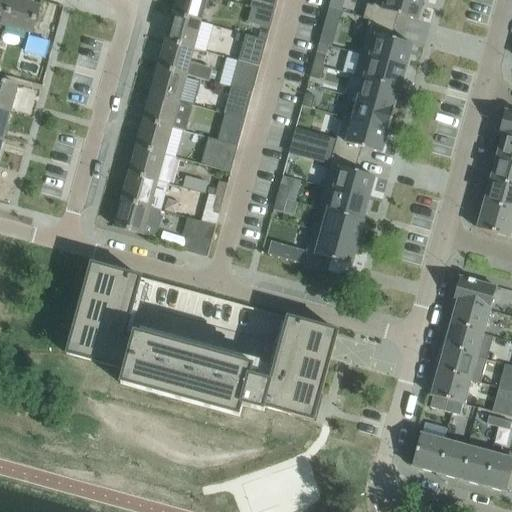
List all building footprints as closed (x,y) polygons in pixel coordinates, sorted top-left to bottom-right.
[(0,0),(0,24),(5,26),(11,0),(0,0)] [(39,6),(16,0),(11,0),(5,26),(32,33),(39,6)] [(200,22),(206,0),(177,0),(173,15),(200,22)] [(417,20),(423,0),(374,0),(373,6),(367,5),(363,19),(369,21),(369,20),(394,27),(397,15),(417,20)] [(267,41),(274,14),(251,8),(247,23),(261,27),(258,38),(267,41)] [(328,9),(325,21),(337,25),(340,13),(328,9)] [(193,49),(200,22),(173,15),(166,42),(193,49)] [(391,39),(394,27),(369,20),(369,21),(360,55),(406,68),(412,45),(391,39)] [(246,35),(238,61),(260,67),(263,56),(267,41),(258,38),(246,35)] [(189,62),(193,49),(166,42),(159,68),(186,75),(209,81),(212,68),(189,62)] [(313,65),(322,67),(326,55),(316,52),(313,65)] [(400,89),(406,68),(360,55),(354,77),(363,79),(363,78),(399,88),(399,89),(400,89)] [(238,61),(231,88),(252,94),(260,67),(238,61)] [(309,77),(319,80),(322,67),(313,65),(309,77)] [(4,76),(19,80),(21,71),(6,67),(4,76)] [(178,102),(186,75),(159,68),(151,95),(178,102)] [(393,108),(399,89),(399,88),(363,78),(363,79),(358,99),(357,100),(393,109),(393,108)] [(0,109),(10,112),(17,86),(0,80),(0,109)] [(245,120),(252,94),(231,88),(224,115),(245,120)] [(301,106),(311,109),(314,96),(305,94),(301,106)] [(171,129),(178,102),(151,95),(144,121),(171,129)] [(394,109),(393,108),(393,109),(357,100),(358,99),(348,96),(342,118),(387,130),(387,131),(388,132),(394,109)] [(0,138),(2,139),(10,112),(0,109),(0,138)] [(511,112),(505,111),(500,127),(498,135),(511,138),(511,112)] [(381,153),(387,131),(387,130),(342,118),(333,153),(358,160),(361,148),(381,153)] [(164,155),(171,129),(144,121),(137,148),(164,155)] [(234,129),(230,144),(238,146),(242,131),(234,129)] [(295,129),(292,142),(305,145),(309,133),(295,129)] [(502,137),(496,159),(511,163),(511,138),(498,135),(498,136),(502,137)] [(231,173),(238,146),(230,144),(208,138),(200,165),(231,173)] [(292,142),(288,154),(306,159),(310,147),(305,145),(292,142)] [(156,182),(164,155),(137,148),(129,174),(156,182)] [(354,172),(358,160),(333,153),(323,188),(368,200),(374,177),(354,172)] [(511,188),(511,163),(496,159),(492,172),(490,181),(489,182),(511,188)] [(149,208),(156,182),(129,174),(122,200),(149,208)] [(224,199),(228,184),(219,182),(215,197),(224,199)] [(511,188),(489,182),(483,205),(511,213),(511,188)] [(280,185),(277,197),(286,200),(290,187),(280,185)] [(368,200),(323,188),(317,209),(362,221),(363,220),(368,200)] [(219,215),(224,199),(215,197),(211,212),(219,215)] [(273,210),(283,212),(286,200),(277,197),(273,210)] [(153,238),(160,211),(149,208),(122,200),(115,227),(153,238)] [(511,213),(483,205),(479,221),(476,229),(509,238),(511,228),(511,213)] [(364,221),(363,220),(362,221),(317,209),(312,230),(358,243),(364,221)] [(207,259),(216,226),(198,221),(195,234),(186,238),(183,252),(207,259)] [(358,243),(312,230),(302,265),(327,272),(330,260),(352,266),(358,243)] [(91,264),(66,355),(124,370),(120,384),(239,417),(242,406),(263,412),(264,408),(291,415),(291,414),(300,417),(306,395),(319,399),(320,394),(338,332),(91,264)] [(459,277),(454,296),(453,301),(489,311),(496,287),(459,277)] [(456,303),(450,326),(483,335),(489,311),(453,301),(452,302),(456,303)] [(483,335),(450,326),(444,349),(477,358),(483,335)] [(477,358),(444,349),(437,372),(470,381),(477,358)] [(470,381),(437,372),(431,396),(447,400),(455,403),(463,405),(464,405),(470,381)] [(452,414),(455,403),(447,400),(444,412),(452,414)] [(452,414),(459,416),(463,405),(455,403),(452,414)] [(500,420),(489,417),(486,424),(498,428),(500,420)] [(500,420),(498,428),(509,431),(511,423),(500,420)] [(420,434),(412,465),(422,468),(422,470),(435,474),(444,441),(448,429),(424,423),(420,434)] [(435,474),(459,480),(468,447),(444,441),(435,474)] [(468,447),(459,480),(482,486),(491,453),(468,447)] [(511,459),(491,453),(482,486),(506,493),(511,470),(511,459)]
